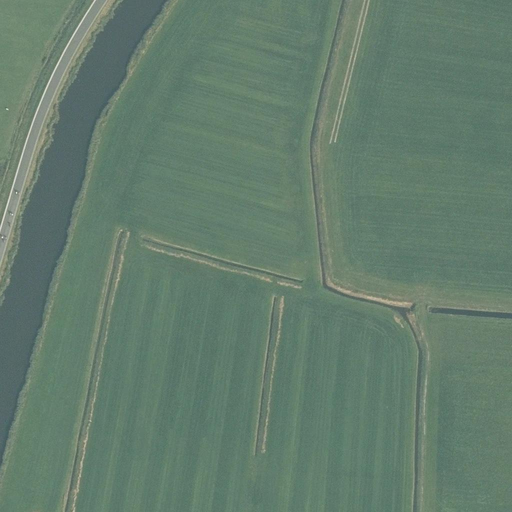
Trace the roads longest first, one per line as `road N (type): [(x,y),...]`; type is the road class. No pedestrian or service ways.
road 1 (unclassified): [(0,253),(64,61),(103,0)]
road 2 (track): [(366,0),(333,144)]
